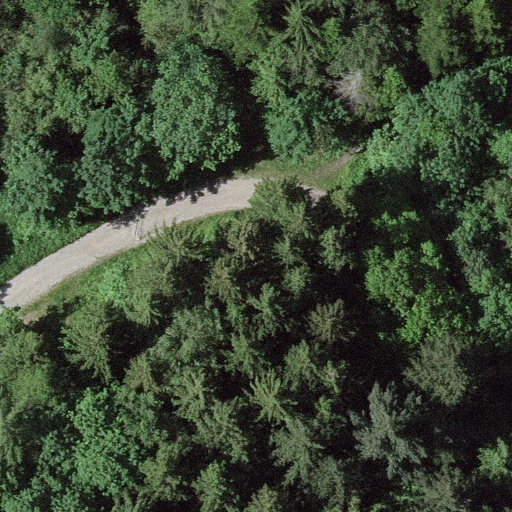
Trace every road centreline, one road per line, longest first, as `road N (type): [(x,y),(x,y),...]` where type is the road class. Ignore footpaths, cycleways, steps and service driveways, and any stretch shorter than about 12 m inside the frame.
road 1 (track): [(0,353),(233,195),(322,182)]
road 2 (track): [(322,182),(406,243),(511,431)]
